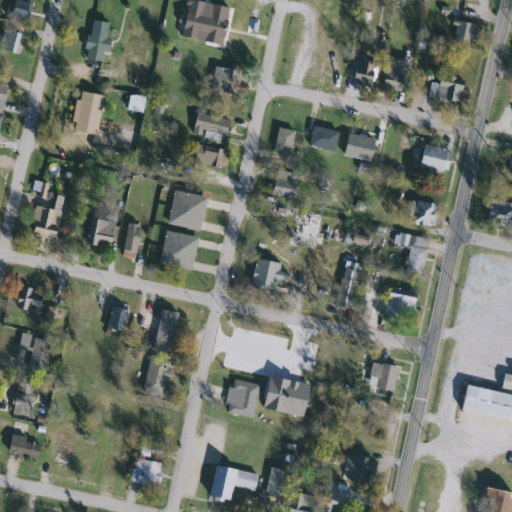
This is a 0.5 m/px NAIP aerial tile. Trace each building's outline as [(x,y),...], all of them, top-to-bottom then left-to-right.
[(15,0),(27,3),(22,20),(8,16),(11,0),(15,0)] [(204,34),(197,32),(195,40),(178,37),(185,0),(191,0),(203,2),(201,15),(208,17),(204,34)] [(469,10),(468,18),(450,15),(452,7),(469,10)] [(110,23),(104,62),(84,59),(89,20),(110,23)] [(448,41),(450,21),(472,23),(470,44),(448,41)] [(16,54),(0,50),(0,46),(4,30),(20,34),(16,54)] [(345,58),(338,80),(319,74),(327,52),(345,58)] [(407,60),(405,85),(382,83),(385,58),(407,60)] [(372,60),(371,83),(353,83),(354,60),(372,60)] [(233,97),(208,89),(215,65),(240,73),(233,97)] [(437,83),(437,78),(457,76),(460,100),(429,103),(427,84),(437,83)] [(94,135),(70,131),(77,92),(101,96),(94,135)] [(228,120),(222,143),(191,136),(196,113),(228,120)] [(337,132),(332,151),(307,146),(311,126),(337,132)] [(272,151),(276,127),(293,131),(288,155),(272,151)] [(369,161),(342,156),(346,134),(373,139),(369,161)] [(396,152),(399,135),(416,138),(412,156),(396,152)] [(210,171),(190,159),(200,142),(220,154),(210,171)] [(442,172),(417,168),(421,145),(446,150),(442,172)] [(286,175),(285,180),(294,182),(289,200),(269,194),(275,172),(286,175)] [(198,232),(165,224),(173,191),(206,198),(198,232)] [(438,207),(432,228),(406,221),(412,200),(438,207)] [(511,203),(511,226),(486,223),(488,200),(511,203)] [(57,218),(52,240),(28,235),(34,206),(49,210),(47,216),(57,218)] [(313,239),(297,234),(302,216),(318,221),(313,239)] [(110,247),(87,247),(87,220),(110,220),(110,247)] [(122,258),(124,224),(137,225),(134,259),(122,258)] [(319,241),(319,230),(341,231),(340,242),(319,241)] [(197,238),(190,272),(157,265),(164,231),(197,238)] [(419,276),(403,274),(408,249),(397,247),(399,234),(426,239),(419,276)] [(277,263),(275,292),(250,290),(252,262),(277,263)] [(351,305),(335,302),(340,268),(357,271),(351,305)] [(42,293),(35,313),(14,306),(20,285),(42,293)] [(415,292),(410,318),(382,312),(387,287),(415,292)] [(95,303),(89,324),(73,319),(78,299),(95,303)] [(123,332),(106,330),(109,305),(126,307),(123,332)] [(46,306),(61,308),(60,321),(45,319),(46,306)] [(177,313),(168,353),(151,349),(160,309),(177,313)] [(49,343),(44,373),(26,369),(31,340),(49,343)] [(163,395),(142,392),(147,356),(168,359),(163,395)] [(371,388),(380,362),(398,368),(389,394),(371,388)] [(222,411),(229,378),(258,384),(250,417),(222,411)] [(35,386),(26,416),(9,410),(18,381),(35,386)] [(464,385),(511,394),(511,420),(459,410),(464,385)] [(384,434),(364,438),(361,424),(381,419),(384,434)] [(68,465),(49,461),(56,429),(74,432),(68,465)] [(39,440),(36,458),(6,452),(9,435),(39,440)] [(103,468),(107,452),(129,458),(125,474),(103,468)] [(372,480),(348,482),(346,457),(371,456),(372,480)] [(155,487),(129,479),(136,457),(162,465),(155,487)] [(228,501),(207,497),(213,465),(256,473),(253,491),(230,486),(228,501)] [(263,493),(270,467),(290,472),(283,498),(263,493)] [(506,511),(482,511),(487,488),(511,492),(506,511)] [(310,511),(288,511),(294,492),(314,497),(310,511)]
